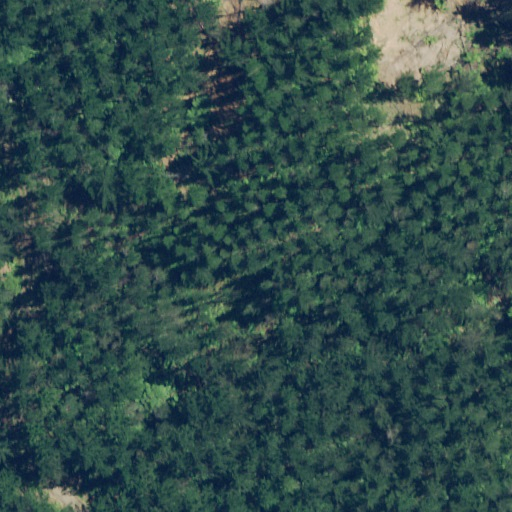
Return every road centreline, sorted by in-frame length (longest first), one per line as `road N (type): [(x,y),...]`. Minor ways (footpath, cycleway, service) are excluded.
road 1 (track): [(0,140),(13,155),(24,228),(3,275),(0,328)]
road 2 (track): [(0,352),(51,484),(84,511)]
